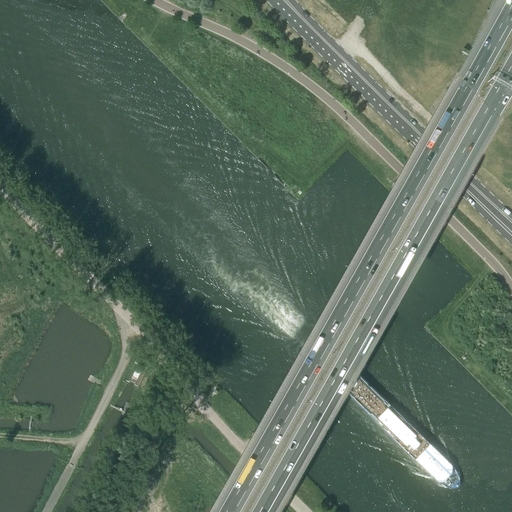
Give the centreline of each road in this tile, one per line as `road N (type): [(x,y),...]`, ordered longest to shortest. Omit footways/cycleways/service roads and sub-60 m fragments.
road 1 (motorway): [(511,6),(227,511)]
road 2 (motorway): [(264,511),(511,72)]
road 3 (unclassified): [(511,291),(318,94),(249,44),(155,0)]
road 4 (secondary): [(274,0),(502,226)]
road 5 (secondary): [(511,215),(290,0)]
road 6 (unclassified): [(303,511),(129,319)]
road 7 (unclassified): [(129,319),(123,368),(45,511)]
road 8 (unclassified): [(129,319),(0,188)]
